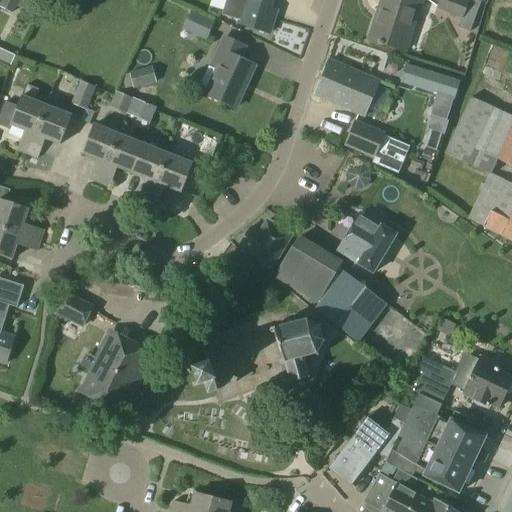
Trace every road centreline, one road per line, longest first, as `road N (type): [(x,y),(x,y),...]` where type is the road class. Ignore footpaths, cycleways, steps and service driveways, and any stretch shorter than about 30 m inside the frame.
road 1 (residential): [(72,199),(170,248),(189,250),(224,231),(273,173),(329,0)]
road 2 (residential): [(136,496),(140,469),(121,451),(107,455),(97,473),(101,486),(121,495)]
